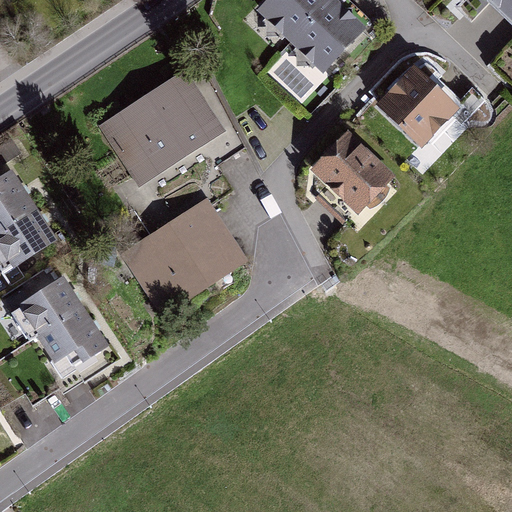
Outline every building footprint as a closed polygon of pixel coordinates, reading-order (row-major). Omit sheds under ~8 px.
[(365,26),(336,0),(264,0),(255,10),(321,74),(365,26)] [(511,0),(487,0),(511,23),(511,0)] [(459,108),(412,64),(374,105),(421,148),(459,108)] [(186,68),(99,125),(140,187),(226,128),(186,68)] [(395,175),(346,128),(308,169),(357,215),(395,175)] [(13,139),(0,145),(0,159),(3,164),(21,153),(13,139)] [(12,168),(0,174),(0,270),(11,264),(13,266),(58,239),(12,168)] [(207,198),(120,251),(162,317),(249,259),(207,198)] [(109,344),(63,274),(18,303),(20,306),(11,311),(29,340),(37,336),(54,362),(66,354),(73,365),(82,359),(83,361),(109,344)]
